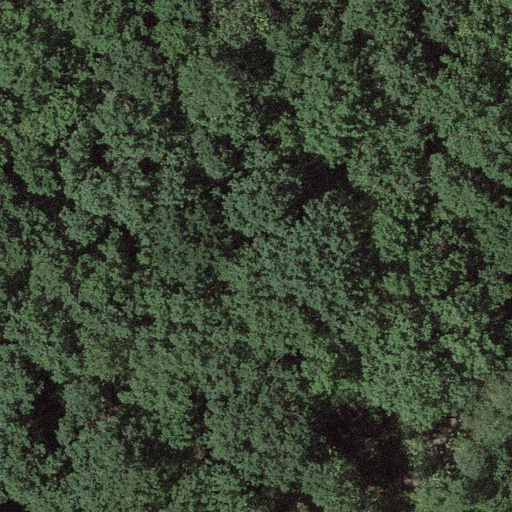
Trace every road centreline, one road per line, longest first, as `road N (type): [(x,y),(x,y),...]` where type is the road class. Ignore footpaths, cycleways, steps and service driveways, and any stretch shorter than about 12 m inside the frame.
road 1 (track): [(488,412),(441,0)]
road 2 (track): [(370,511),(511,392)]
